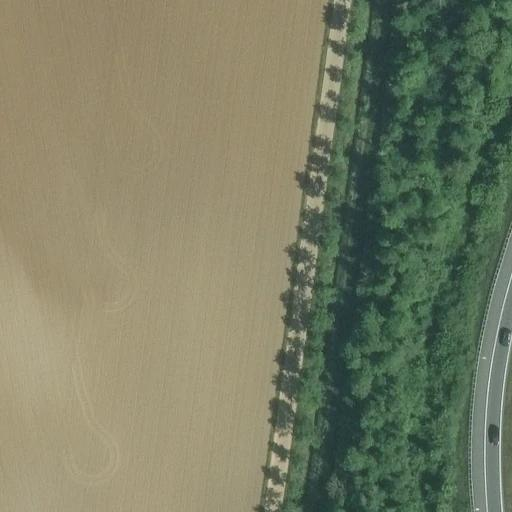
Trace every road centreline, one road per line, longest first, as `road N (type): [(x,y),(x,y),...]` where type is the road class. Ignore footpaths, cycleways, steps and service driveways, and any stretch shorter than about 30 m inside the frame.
road 1 (unclassified): [(280,511),(351,0)]
road 2 (motorway): [(511,293),(495,394),(496,511)]
